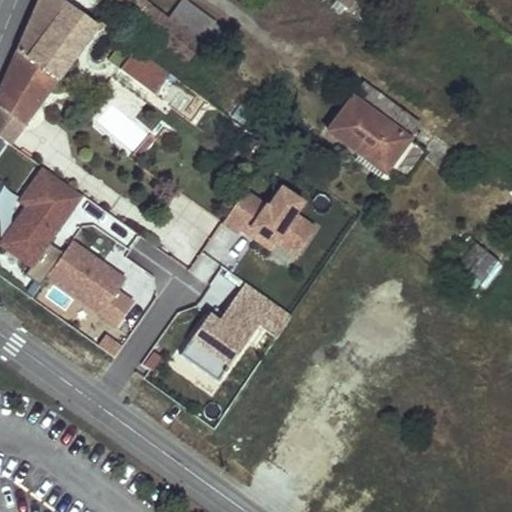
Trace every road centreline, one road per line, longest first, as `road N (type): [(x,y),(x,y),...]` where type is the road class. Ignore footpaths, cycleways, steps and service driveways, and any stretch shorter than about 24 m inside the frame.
road 1 (residential): [(248,511),(14,344)]
road 2 (unknown): [(180,279),(104,409)]
road 3 (unknown): [(217,0),(330,45)]
